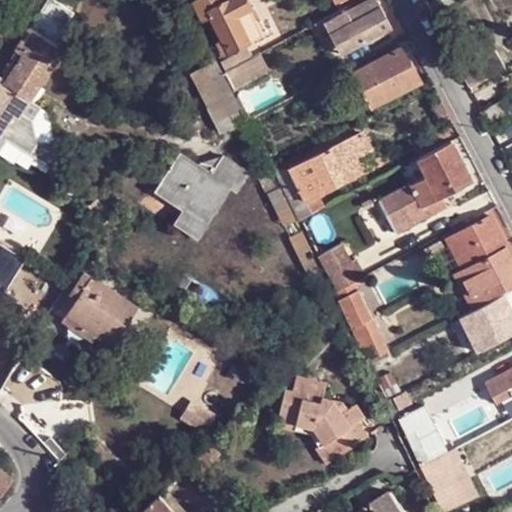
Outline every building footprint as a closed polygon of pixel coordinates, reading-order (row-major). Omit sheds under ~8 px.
[(57,0),(50,0),(39,17),(62,31),(67,23),(62,20),(69,7),(57,0)] [(201,0),(195,3),(204,21),(213,17),(211,10),(227,1),(226,0),(201,0)] [(245,0),(229,0),(227,1),(211,10),(213,17),(224,39),(231,52),(250,42),(238,17),(251,11),(245,0)] [(393,30),(377,0),(372,0),(348,13),(330,22),(333,29),(347,55),(364,46),(393,30)] [(325,33),(333,29),(330,22),(348,13),(346,9),(320,23),(325,33)] [(251,11),(238,17),(250,42),(263,36),(251,11)] [(0,21),(5,24),(8,19),(0,14),(0,21)] [(32,30),(65,51),(74,39),(62,31),(39,17),(32,30)] [(65,51),(32,30),(0,80),(0,81),(26,99),(31,101),(65,51)] [(231,52),(224,39),(219,42),(224,55),(231,52)] [(369,67),(388,102),(407,92),(422,84),(419,78),(403,48),(369,67)] [(253,58),(251,52),(236,59),(238,65),(253,58)] [(507,71),(497,52),(461,71),(472,90),(507,71)] [(265,65),(261,57),(240,68),(244,76),(265,65)] [(238,65),(236,59),(229,63),(232,69),(234,68),(238,65)] [(355,74),(374,108),(388,102),(369,67),(355,74)] [(198,86),(210,107),(232,97),(221,73),(197,83),(198,86)] [(31,101),(26,99),(0,81),(0,140),(1,138),(31,156),(39,146),(34,120),(23,113),(31,101)] [(210,107),(223,133),(246,121),(232,97),(210,107)] [(511,115),(511,111),(507,101),(484,114),(491,128),(511,115)] [(451,118),(442,103),(432,108),(440,124),(451,118)] [(358,137),(342,145),(352,165),(368,158),(358,137)] [(473,182),(453,143),(418,161),(426,175),(440,200),(473,182)] [(352,165),(342,145),(292,172),(294,174),(307,202),(312,200),(357,178),(352,165)] [(186,204),(211,221),(231,189),(239,192),(251,173),(226,157),(219,167),(215,175),(202,164),(183,153),(161,188),(186,204)] [(219,167),(203,162),(202,164),(215,175),(219,167)] [(292,172),(289,168),(277,173),(282,179),(294,174),(292,172)] [(440,200),(426,175),(378,201),(396,236),(446,210),(440,200)] [(317,213),(312,200),(307,202),(303,203),(300,200),(293,202),(299,223),(317,213)] [(211,221),(186,204),(178,218),(173,226),(197,242),(211,221)] [(509,250),(491,218),(447,240),(463,273),(509,250)] [(23,254),(0,239),(0,288),(1,289),(23,254)] [(340,245),(318,256),(337,294),(351,287),(362,281),(353,262),(349,263),(340,245)] [(511,286),(511,256),(509,250),(463,273),(457,276),(473,308),(511,286)] [(140,308),(94,281),(88,290),(83,298),(71,319),(95,332),(118,345),(140,308)] [(83,298),(88,290),(82,287),(77,296),(83,298)] [(355,293),(351,287),(337,294),(341,301),(355,293)] [(373,321),(359,291),(355,293),(341,301),(355,330),(373,321)] [(511,336),(511,307),(506,296),(461,321),(478,354),(511,336)] [(71,319),(68,324),(91,338),(95,332),(71,319)] [(373,321),(355,330),(353,331),(354,333),(371,367),(375,365),(381,362),(390,358),(373,321)] [(384,370),(381,362),(375,365),(379,373),(384,370)] [(511,368),(487,381),(500,404),(511,397),(511,368)] [(341,454),(369,437),(359,422),(356,423),(347,410),(343,402),(323,399),(327,384),(297,376),(294,392),(284,390),(278,423),(297,428),(298,423),(314,426),(327,444),(331,440),(341,454)] [(412,404),(405,393),(392,401),(388,402),(395,415),(412,404)] [(347,410),(356,423),(359,422),(364,418),(355,404),(347,410)] [(435,461),(453,452),(426,407),(396,422),(421,469),(424,468),(435,461)] [(298,423),(297,428),(297,431),(310,432),(319,447),(317,448),(328,463),(341,454),(331,440),(327,444),(314,426),(298,423)] [(446,511),(447,511),(477,498),(469,482),(453,452),(435,461),(424,468),(428,478),(446,511)] [(11,475),(1,469),(0,470),(0,492),(1,493),(11,475)] [(469,482),(477,498),(483,493),(475,479),(469,482)] [(406,511),(392,490),(373,503),(378,511),(376,511),(406,511)] [(180,511),(161,493),(142,511),(180,511)]
